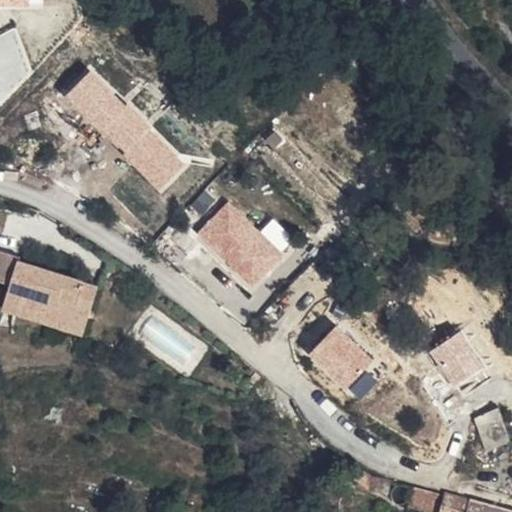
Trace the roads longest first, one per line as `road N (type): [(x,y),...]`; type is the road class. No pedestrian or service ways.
road 1 (residential): [(0,183),(112,238),(175,281),(375,451),(425,472)]
road 2 (tertiary): [(417,0),(466,77),(511,120)]
